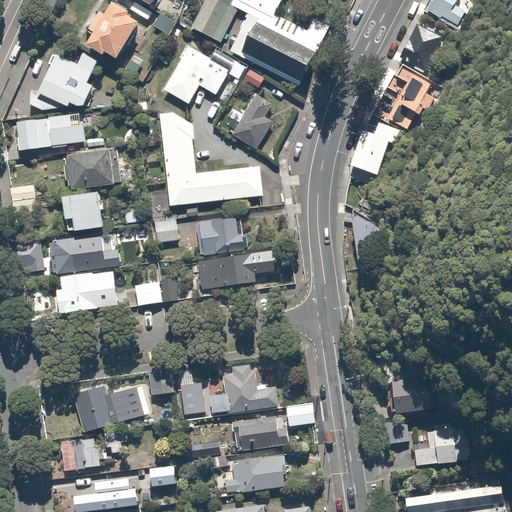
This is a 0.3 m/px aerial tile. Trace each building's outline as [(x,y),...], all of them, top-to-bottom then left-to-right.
[(238,0),(205,0),(191,28),(222,43),(241,2),(238,0)] [(238,0),(241,2),(272,17),(280,0),(238,0)] [(431,0),(426,10),(455,27),(465,10),(455,5),(457,0),(431,0)] [(141,19),(113,1),(104,14),(97,10),(84,31),(92,36),(84,48),(101,58),(102,55),(114,62),(141,19)] [(176,23),(161,14),(154,26),(169,35),(176,23)] [(268,23),(250,14),(231,50),(301,86),(319,50),(302,41),(268,23)] [(330,26),(313,18),(302,41),(319,50),(330,26)] [(440,41),(413,27),(407,37),(406,36),(395,55),(424,71),(440,41)] [(209,60),(187,47),(161,91),(186,105),(197,86),(217,98),(230,76),(237,81),(245,67),(216,49),(209,60)] [(76,65),(56,55),(29,105),(41,111),(61,107),(66,109),(68,105),(80,111),(91,87),(85,84),(97,61),(82,54),(76,65)] [(440,85),(400,66),(394,78),(406,84),(388,121),(407,130),(414,116),(423,120),(440,85)] [(263,78),(249,69),(242,80),(256,88),(263,78)] [(229,133),(256,150),(274,122),(267,117),(273,105),(255,93),(229,133)] [(15,119),(18,151),(83,146),(80,113),(15,119)] [(173,113),(160,114),(170,206),(263,196),(260,166),(198,173),(193,125),(173,113)] [(371,173),(377,175),(388,142),(396,144),(400,131),(378,123),(374,134),(365,132),(351,168),(350,177),(368,183),(371,173)] [(103,138),(87,139),(87,148),(104,147),(103,138)] [(114,151),(63,157),(67,192),(119,185),(114,151)] [(359,182),(347,180),(343,202),(355,204),(359,182)] [(37,212),(34,185),(10,188),(13,214),(37,212)] [(97,195),(62,200),(66,235),(101,231),(97,195)] [(142,208),(123,212),(125,225),(144,221),(142,208)] [(385,231),(356,217),(351,223),(360,274),(380,272),(375,248),(385,231)] [(237,234),(235,218),(195,223),(200,258),(243,252),(241,234),(237,234)] [(174,219),(154,222),(157,243),(178,240),(174,219)] [(146,225),(114,231),(117,246),(149,240),(146,225)] [(94,237),(45,242),(47,264),(55,263),(56,275),(97,270),(94,237)] [(199,275),(201,290),(253,283),(250,263),(245,264),(244,255),(207,261),(208,273),(199,275)] [(291,259),(268,263),(271,279),(293,276),(291,259)] [(57,315),(98,311),(96,292),(112,290),(110,272),(61,277),(62,290),(54,291),(57,315)] [(157,282),(134,286),(138,310),(161,306),(157,282)] [(390,380),(393,413),(435,409),(431,375),(411,377),(396,352),(376,355),(386,380),(390,380)] [(229,424),(227,413),(282,406),(280,389),(267,391),(266,382),(259,383),(258,372),(254,373),(252,364),(234,366),(234,372),(224,374),(226,391),(211,393),(214,414),(208,415),(209,426),(229,424)] [(194,368),(178,370),(183,414),(209,411),(205,381),(195,382),(194,368)] [(171,369),(149,371),(151,394),(173,392),(171,369)] [(114,423),(105,384),(74,391),(83,430),(114,423)] [(140,384),(110,390),(118,422),(147,415),(140,384)] [(238,437),(240,451),(290,444),(287,425),(280,426),(279,417),(234,423),(236,438),(238,437)] [(408,443),(408,417),(386,417),(386,443),(408,443)] [(456,421),(412,426),(416,468),(472,462),(468,429),(457,430),(456,421)] [(125,429),(104,431),(105,445),(112,445),(113,451),(123,451),(122,442),(126,442),(125,429)] [(104,447),(98,448),(97,434),(62,437),(65,468),(100,465),(99,460),(105,459),(104,447)] [(236,443),(223,444),(224,456),(237,455),(236,443)] [(225,478),(227,493),(287,485),(283,452),(232,459),(234,477),(225,478)] [(177,464),(150,467),(152,487),(179,484),(177,464)] [(137,476),(96,481),(97,491),(76,493),(78,511),(140,504),(137,476)] [(507,511),(503,478),(407,491),(409,511),(507,511)]
